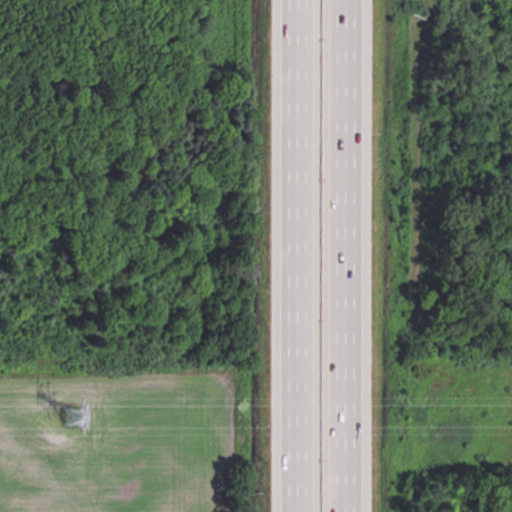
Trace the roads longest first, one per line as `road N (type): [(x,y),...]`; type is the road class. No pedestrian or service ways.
road 1 (motorway): [(349,511),(349,0)]
road 2 (motorway): [(293,0),(293,511)]
